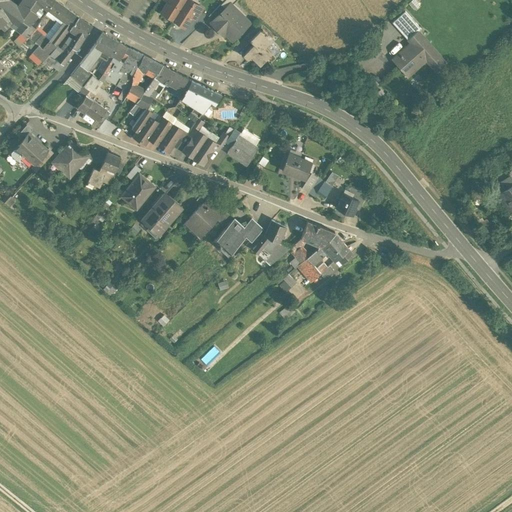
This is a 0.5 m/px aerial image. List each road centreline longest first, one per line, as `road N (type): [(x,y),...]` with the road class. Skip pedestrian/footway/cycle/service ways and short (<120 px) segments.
road 1 (residential): [(472,254),(437,257),(339,227),(23,112)]
road 2 (secondary): [(472,254),(387,156),(327,110),(175,54),(104,17)]
road 3 (unknown): [(251,82),(301,48),(392,34)]
road 4 (residential): [(104,17),(23,112)]
